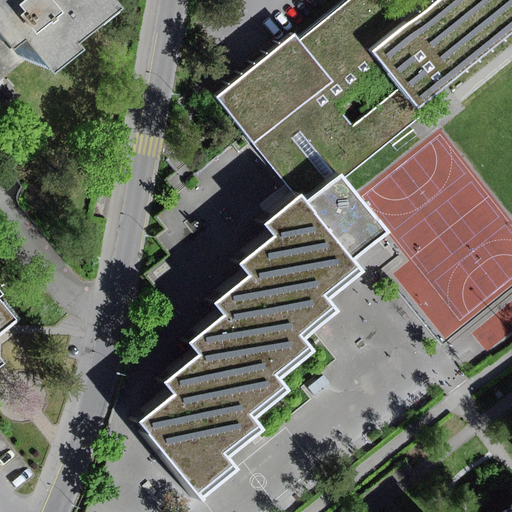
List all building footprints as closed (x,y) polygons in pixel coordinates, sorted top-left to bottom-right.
[(0,0),(0,31),(26,64),(56,39),(52,33),(91,0),(0,0)] [(283,31),(207,95),(292,196),(323,169),(335,183),(413,118),(401,104),(355,48),(395,14),(383,0),(343,0),(292,43),(283,31)] [(511,0),(413,0),(395,14),(355,48),(401,104),(511,13),(511,0)] [(152,387),(114,418),(185,505),(233,466),(223,454),(257,427),(247,415),(281,387),(269,373),(300,348),(288,334),(322,307),(312,295),(345,268),(334,254),(369,226),(335,183),(323,169),(292,196),(286,200),(277,189),(244,216),(255,230),(221,257),(229,268),(195,296),(205,308),(171,336),(180,347),(143,377),(152,387)] [(8,299),(0,303),(0,331),(20,319),(8,299)] [(320,373),(303,387),(311,396),(328,382),(320,373)]
